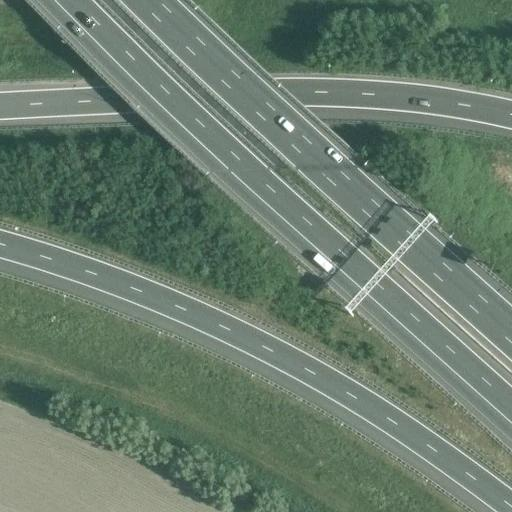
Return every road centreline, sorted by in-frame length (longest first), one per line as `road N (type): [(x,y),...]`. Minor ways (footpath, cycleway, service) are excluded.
road 1 (motorway): [(63,0),(511,416)]
road 2 (motorway): [(0,245),(121,284),(300,367),(511,508)]
road 3 (motorway): [(511,115),(298,90),(0,107)]
road 4 (motorway): [(511,332),(146,0)]
